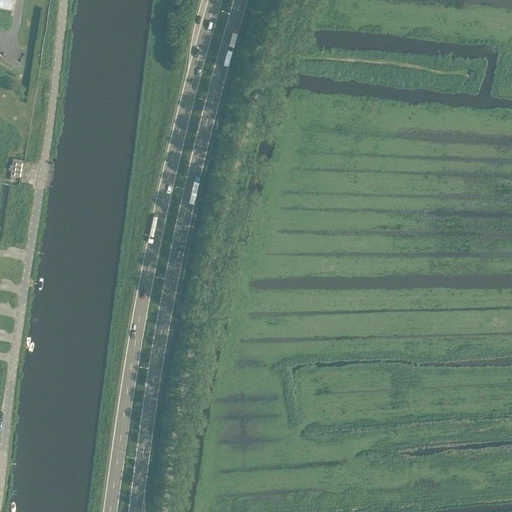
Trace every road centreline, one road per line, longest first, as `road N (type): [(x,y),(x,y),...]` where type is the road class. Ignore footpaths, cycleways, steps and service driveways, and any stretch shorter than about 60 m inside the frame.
road 1 (trunk): [(134,511),(190,185),(240,0)]
road 2 (trunk): [(215,0),(167,178),(109,511)]
road 3 (unclassified): [(0,489),(63,0)]
